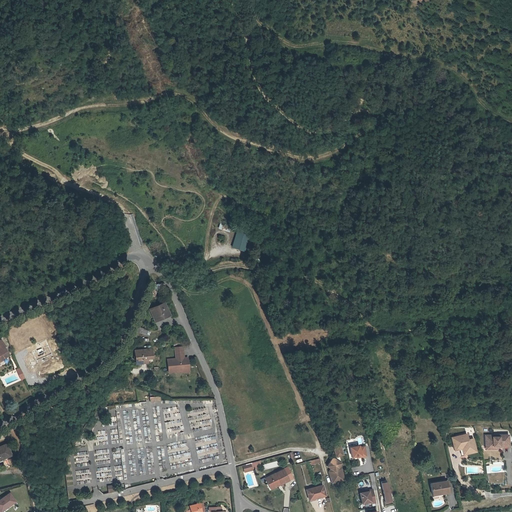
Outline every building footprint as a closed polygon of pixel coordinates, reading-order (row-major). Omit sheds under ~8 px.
[(251,235),(239,230),(231,250),(243,255),(251,235)] [(169,314),(164,303),(150,309),(155,320),(169,314)] [(149,336),(151,331),(140,328),(139,332),(149,336)] [(174,357),(167,358),(168,370),(180,369),(180,366),(188,365),(187,356),(183,356),(182,345),(175,346),(176,358),(174,359),(174,357)] [(155,346),(138,348),(139,361),(146,361),(146,357),(151,356),(156,356),(155,346)] [(461,455),(476,452),(475,450),(475,446),(473,439),(468,440),(466,434),(451,438),(454,451),(460,449),(461,455)] [(492,446),(492,449),(497,449),(497,448),(504,447),(504,446),(509,446),(509,435),(485,435),(485,446),(492,446)] [(0,461),(13,456),(7,443),(0,446),(0,461)] [(341,445),(333,447),(336,456),(339,455),(339,456),(343,454),(341,445)] [(361,446),(351,448),(353,458),(357,457),(357,459),(367,457),(365,446),(361,447),(361,446)] [(339,456),(339,455),(336,456),(336,458),(335,459),(334,459),(332,457),(327,466),(330,468),(332,469),(330,472),(331,477),(336,480),(341,472),(336,469),(338,466),(340,463),(340,462),(340,461),(339,456)] [(444,457),(431,461),(434,469),(439,467),(441,472),(449,471),(444,457)] [(250,464),(243,466),(245,473),(252,471),(250,464)] [(332,469),(330,468),(328,471),(331,483),(344,479),(341,468),(338,466),(336,469),(341,472),(336,480),(331,477),(330,472),(332,469)] [(283,469),(267,477),(269,480),(266,481),(270,489),(280,484),(279,482),(287,478),(283,469)] [(431,484),(433,495),(440,494),(448,492),(448,487),(449,487),(448,480),(431,484)] [(389,482),(382,484),(386,503),(392,502),(389,482)] [(310,500),(326,496),(323,486),(307,490),(310,500)] [(374,499),(372,490),(368,490),(368,491),(360,493),(361,504),(370,502),(370,500),(374,499)] [(16,500),(10,492),(0,498),(0,510),(0,511),(16,500)] [(202,511),(200,503),(189,506),(190,511),(202,511)]
